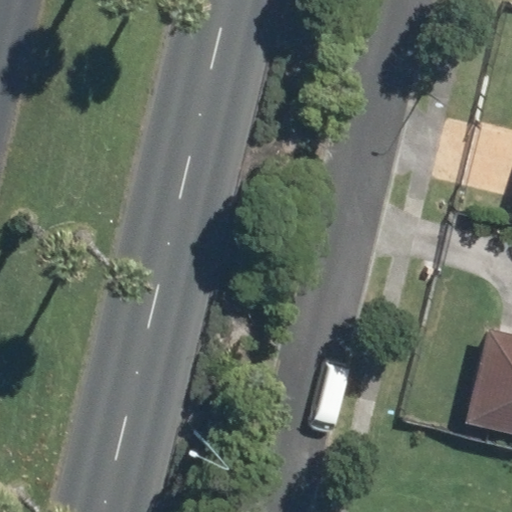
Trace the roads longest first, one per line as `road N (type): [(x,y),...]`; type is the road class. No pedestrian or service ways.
road 1 (primary): [(215,0),(88,511)]
road 2 (residential): [(393,0),(274,511)]
